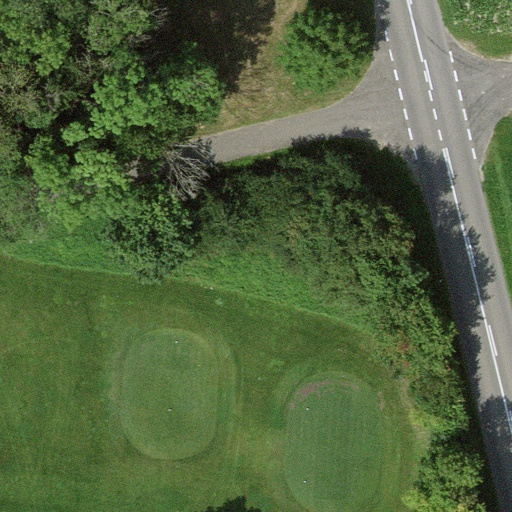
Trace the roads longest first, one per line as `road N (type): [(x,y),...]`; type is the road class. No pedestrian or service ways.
road 1 (track): [(511,84),(0,190)]
road 2 (tertiary): [(511,403),(413,0)]
